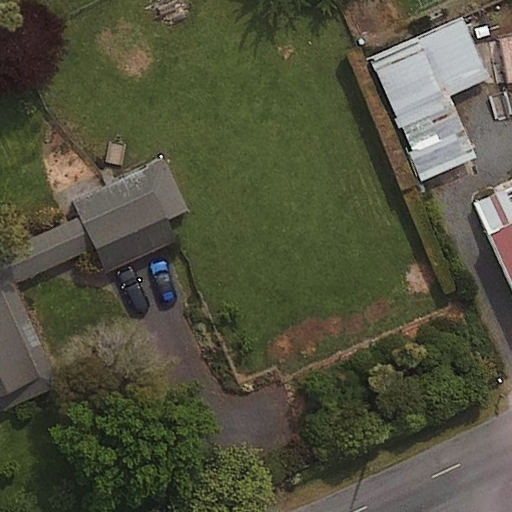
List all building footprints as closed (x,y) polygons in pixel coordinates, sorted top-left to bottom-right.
[(482,77),(457,19),(366,58),(415,174),(466,152),(442,94),(482,77)] [(511,79),(511,20),(493,25),(504,81),(511,79)] [(187,205),(165,157),(75,200),(81,212),(21,240),(35,270),(78,250),(90,275),(175,235),(166,215),(187,205)] [(511,219),(489,230),(511,280),(511,219)] [(0,387),(36,373),(0,284),(0,387)]
